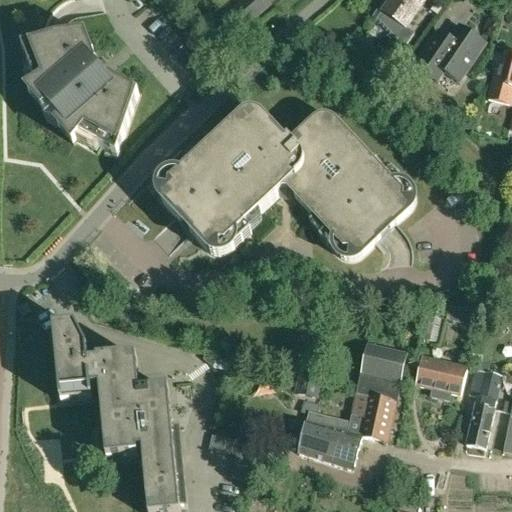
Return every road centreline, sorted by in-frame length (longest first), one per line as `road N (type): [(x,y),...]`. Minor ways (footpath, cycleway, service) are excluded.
road 1 (residential): [(0,283),(28,280),(54,265),(199,112),(325,0)]
road 2 (residential): [(511,469),(369,454)]
